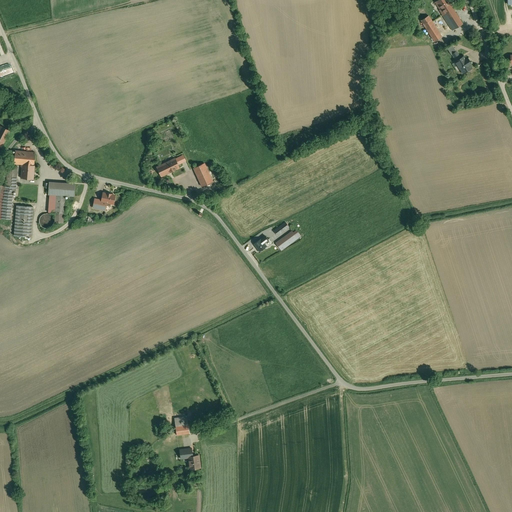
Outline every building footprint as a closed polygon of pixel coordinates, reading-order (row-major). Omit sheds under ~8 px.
[(462,24),(447,0),(438,0),(435,2),(440,9),(439,10),(452,30),(462,24)] [(442,37),(428,16),(421,20),(434,42),(442,37)] [(452,45),(447,48),(451,55),(452,54),(456,51),(452,45)] [(456,51),(452,54),(456,61),(455,61),(463,73),(471,68),(464,56),(460,58),(456,51)] [(11,63),(0,66),(0,77),(14,73),(11,63)] [(10,131),(0,126),(0,147),(2,149),(10,131)] [(35,152),(25,151),(15,150),(14,163),(21,164),(34,165),(35,152)] [(184,155),(175,159),(178,165),(186,161),(184,155)] [(175,159),(162,165),(162,164),(157,167),(161,176),(179,168),(178,165),(175,159)] [(205,163),(194,168),(202,186),(213,181),(205,163)] [(34,165),(21,164),(21,167),(22,167),(21,178),(33,179),(34,165)] [(6,186),(0,185),(0,218),(11,219),(12,199),(13,191),(15,191),(17,166),(8,165),(6,186)] [(75,184),(49,182),(49,194),(50,194),(65,195),(74,195),(75,184)] [(111,194),(107,193),(107,194),(103,193),(102,200),(102,201),(107,202),(108,203),(111,204),(112,203),(113,204),(115,195),(111,194)] [(65,195),(50,194),(48,212),(55,213),(54,222),(63,223),(65,195)] [(107,202),(102,201),(102,200),(95,199),(93,207),(104,209),(105,204),(107,202)] [(33,207),(17,205),(14,235),(31,237),(33,207)] [(45,213),(44,213),(44,214),(43,214),(42,215),(41,215),(41,216),(40,217),(40,218),(39,218),(39,219),(39,220),(39,221),(39,222),(39,223),(40,224),(40,225),(41,226),(42,227),(43,227),(44,228),(46,228),(47,228),(49,228),(50,228),(51,227),(52,226),(53,225),(54,224),(54,223),(54,222),(54,221),(54,220),(54,219),(54,218),(53,217),(53,216),(52,216),(52,215),(51,214),(50,214),(49,213),(47,213),(46,213),(45,213)] [(285,222),(269,234),(272,238),(273,239),(289,227),(285,222)] [(292,231),(276,243),(281,250),(300,236),(296,230),(293,233),(292,231)] [(261,239),(254,244),(259,251),(266,246),(264,243),(268,240),(265,236),(261,239)] [(187,417),(174,418),(176,435),(189,433),(187,417)] [(190,441),(179,442),(181,458),(188,457),(189,469),(200,468),(199,455),(192,456),(190,441)]
